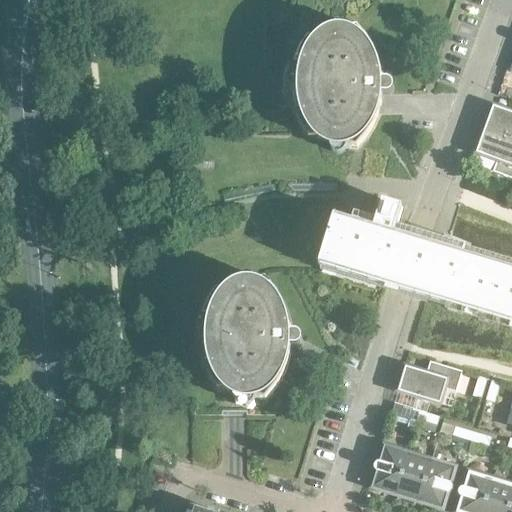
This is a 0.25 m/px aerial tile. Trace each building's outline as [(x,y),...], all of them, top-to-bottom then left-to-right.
[(378,115),(379,112),(382,103),(377,102),(378,96),(387,96),(389,96),(390,96),(391,95),(392,94),(393,93),(393,92),(394,90),(394,89),(394,88),(394,87),(393,85),(392,83),(390,82),(388,81),(387,81),(377,81),(377,76),(381,75),(378,62),(373,50),(366,38),(357,28),(336,33),(336,39),(308,40),(301,50),(294,65),(297,66),(301,66),(300,68),(299,73),(298,78),(298,84),(297,89),(298,94),(298,99),(299,104),(300,109),(301,112),(297,112),(297,111),(294,112),(301,127),(304,131),(308,138),(336,138),(336,145),(357,149),(366,139),(373,127),(378,115)] [(511,114),(493,107),(484,131),(511,140),(511,114)] [(511,140),(484,131),(476,154),(497,162),(492,173),(511,180),(511,140)] [(511,270),(445,250),(435,247),(422,243),(408,239),(394,235),(402,208),(383,202),(374,229),(336,217),(336,216),(335,216),(319,269),(320,269),(386,289),(394,291),(406,295),(420,299),(429,302),(511,327),(511,270)] [(282,380),(287,368),(290,355),(286,355),(286,349),(296,349),(297,349),(299,348),(300,347),(301,347),(302,346),(302,345),(303,343),(303,342),(303,341),(303,340),(302,339),(301,338),(301,337),(300,336),(298,335),(297,335),(292,334),(287,315),(282,303),(275,291),(266,281),(245,286),(245,292),(217,292),(210,303),(203,318),(206,319),(210,319),(209,324),(207,329),(207,334),(206,337),(206,342),(206,347),(207,349),(207,355),(208,360),(210,365),(206,365),(206,364),(203,365),(209,380),(217,391),(245,391),(245,398),(266,402),(274,392),(282,380)] [(444,390),(456,394),(462,373),(430,363),(426,374),(405,368),(398,393),(440,405),(444,390)] [(481,399),(487,380),(478,377),(472,397),(481,399)] [(494,404),(500,384),(491,382),(486,401),(494,404)] [(416,431),(419,421),(421,413),(412,410),(407,428),(416,431)] [(440,419),(421,413),(419,421),(437,427),(440,419)] [(455,428),(453,436),(470,441),(473,434),(455,428)] [(470,441),(478,444),(489,447),(491,439),(473,434),(470,441)] [(396,497),(408,455),(385,448),(380,464),(378,464),(377,465),(376,465),(375,466),(374,467),(374,469),(374,470),(374,471),(375,471),(375,472),(376,473),(377,473),(372,489),(396,497)] [(431,462),(408,455),(396,497),(404,499),(403,503),(415,506),(416,503),(419,504),(431,462)] [(452,486),(450,485),(455,469),(431,462),(419,504),(443,511),(447,495),(449,494),(451,494),(452,492),(453,491),(453,490),(453,489),(452,488),(452,487),(452,486)] [(460,498),(461,499),(456,511),(482,511),(492,480),(469,473),(464,489),(463,489),(462,489),(461,490),(460,490),(459,491),(458,493),(458,494),(458,495),(459,496),(459,497),(460,498)] [(511,486),(492,480),(482,511),(507,511),(511,498),(511,486)]
